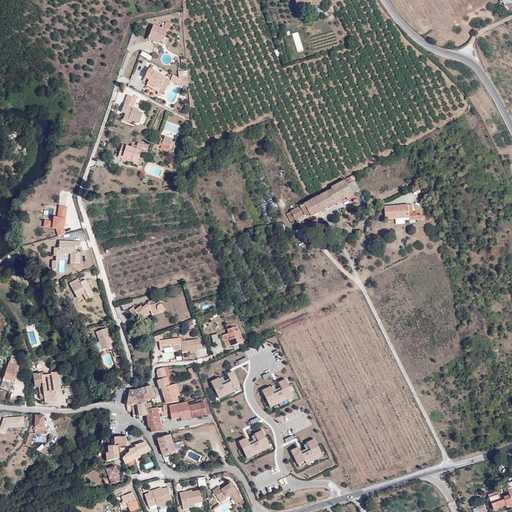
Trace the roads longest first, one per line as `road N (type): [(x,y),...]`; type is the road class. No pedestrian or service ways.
road 1 (residential): [(125,387),(131,363),(80,198),(120,79)]
road 2 (tertiary): [(511,448),(296,511)]
road 3 (residential): [(259,511),(229,468),(170,474),(153,442),(120,411)]
road 4 (tertiary): [(387,0),(428,46),(474,65),(511,128)]
road 5 (residential): [(120,411),(0,407)]
